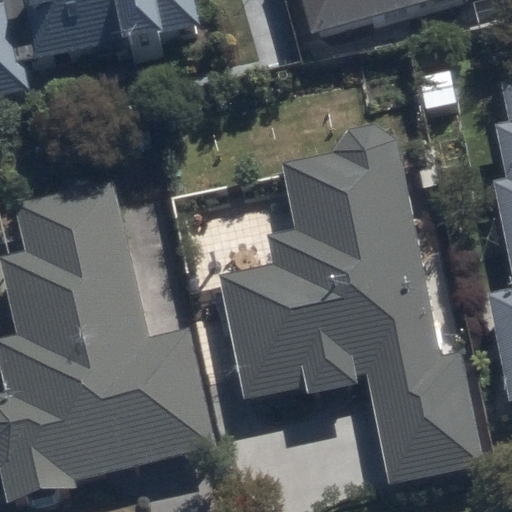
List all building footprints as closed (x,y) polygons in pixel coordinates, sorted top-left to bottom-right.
[(0,4),(0,98),(34,93),(30,67),(165,46),(163,38),(200,33),(194,0),(21,0),(22,1),(0,4)] [(511,0),(294,0),(306,41),(453,0),(511,0)] [(511,294),(485,299),(506,404),(511,402),(511,84),(496,87),(503,124),(490,126),(500,181),(490,183),(511,294)] [(435,361),(405,171),(394,173),(388,130),(336,138),(339,159),(285,167),(295,232),(256,238),(262,272),(225,278),(244,406),(370,386),(385,482),(477,467),(460,357),(435,361)] [(152,341),(111,181),(8,207),(19,251),(1,256),(21,335),(0,340),(0,477),(7,505),(218,451),(188,332),(152,341)]
